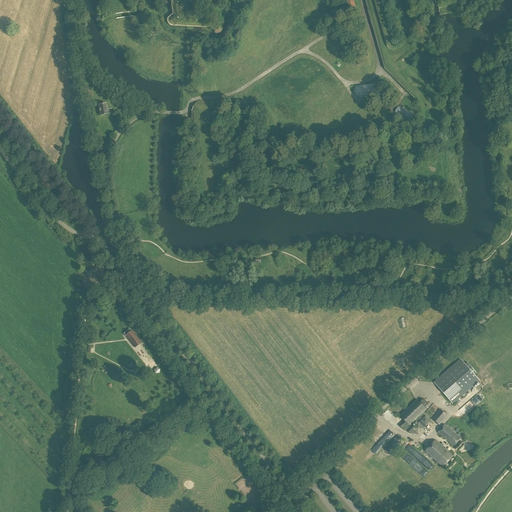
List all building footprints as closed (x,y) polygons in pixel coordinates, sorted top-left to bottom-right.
[(212,28),(212,29),(212,30),(212,31),(213,32),(213,33),(214,33),(215,33),(216,34),(217,34),(218,34),(219,33),(220,33),(220,32),(221,32),(221,31),(221,30),(227,0),(170,0),(170,1),(171,3),(172,15),(170,16),(169,16),(169,17),(168,17),(168,18),(167,18),(167,19),(167,20),(167,21),(167,22),(167,23),(167,24),(168,24),(168,25),(169,25),(170,26),(171,26),(212,28)] [(346,0),(349,10),(355,9),(352,0),(346,0)] [(364,0),(384,69),(417,101),(426,91),(401,63),(430,31),(420,0),(364,0)] [(383,102),(381,108),(387,110),(389,104),(383,102)] [(99,111),(100,115),(107,114),(106,104),(98,105),(99,109),(99,111)] [(398,107),(395,113),(411,121),(414,115),(398,107)] [(499,244),(490,252),(493,256),(502,247),(499,244)] [(94,267),(86,273),(89,277),(97,271),(94,267)] [(90,280),(83,286),(89,292),(95,287),(90,280)] [(129,329),(123,333),(125,335),(135,347),(141,343),(132,331),(131,331),(129,329)] [(435,382),(453,403),(479,380),(475,375),(477,373),(467,363),(465,365),(461,360),(435,382)] [(400,415),(409,425),(426,409),(417,400),(400,415)] [(440,409),(436,415),(432,419),(439,425),(447,415),(440,409)] [(425,415),(410,431),(413,434),(415,431),(418,434),(431,420),(425,415)] [(445,424),(438,432),(454,446),(461,438),(445,424)] [(425,451),(428,454),(444,467),(453,456),(435,440),(425,451)]
